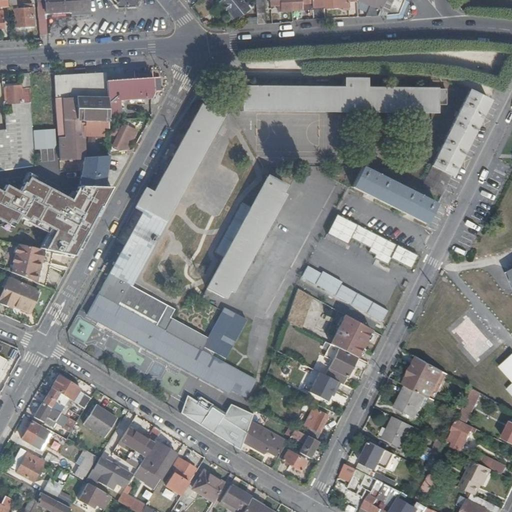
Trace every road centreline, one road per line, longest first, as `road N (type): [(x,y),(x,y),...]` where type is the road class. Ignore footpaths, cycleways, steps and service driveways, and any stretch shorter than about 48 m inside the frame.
road 1 (residential): [(511,104),(310,506)]
road 2 (residential): [(41,343),(186,77),(188,45)]
road 3 (residential): [(41,343),(310,506)]
road 4 (secondary): [(188,45),(435,28)]
road 5 (secondary): [(0,58),(188,45)]
